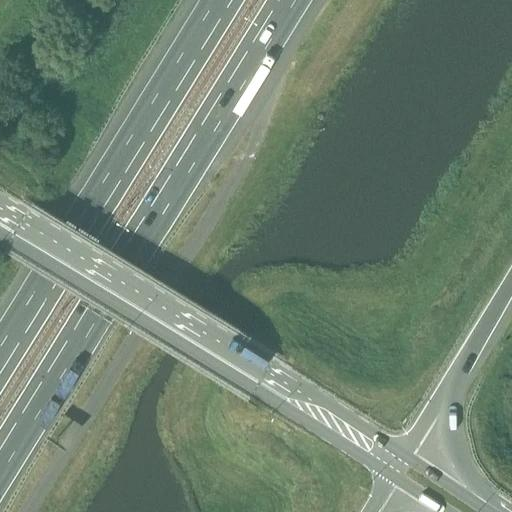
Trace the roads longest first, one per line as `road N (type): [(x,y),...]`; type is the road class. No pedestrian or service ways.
road 1 (motorway): [(0,461),(286,0)]
road 2 (secondary): [(397,463),(0,214)]
road 3 (motorway): [(220,0),(0,359)]
road 4 (motorway): [(510,511),(475,476),(451,388)]
road 5 (motorway): [(451,388),(511,276)]
